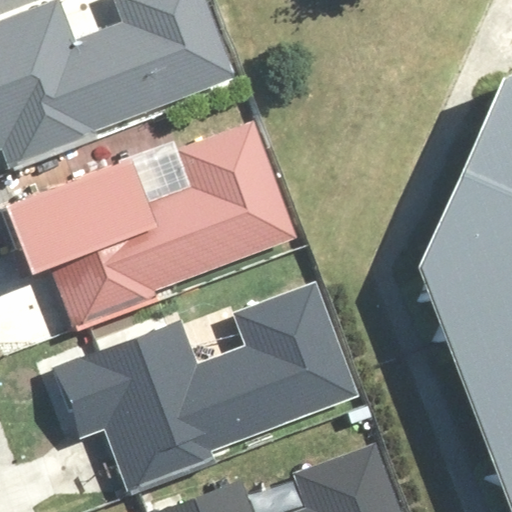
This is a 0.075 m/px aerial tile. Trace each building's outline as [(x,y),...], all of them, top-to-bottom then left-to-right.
[(68,0),(43,0),(0,15),(0,147),(7,167),(88,138),(85,131),(230,76),(200,0),(112,0),(120,22),(82,36),(68,0)] [(511,101),(432,273),(511,482),(511,101)] [(144,150),(16,196),(43,270),(63,263),(85,325),(166,296),(163,289),(308,234),(263,117),(186,147),(198,180),(160,194),(144,150)] [(365,392),(327,281),(248,309),(259,340),(200,360),(183,308),(88,339),(94,356),(47,369),(68,441),(117,427),(137,486),(232,455),(226,440),(365,392)] [(395,511),(372,443),(290,470),(301,501),(268,511),(245,511),(231,466),(129,500),(133,511),(395,511)]
